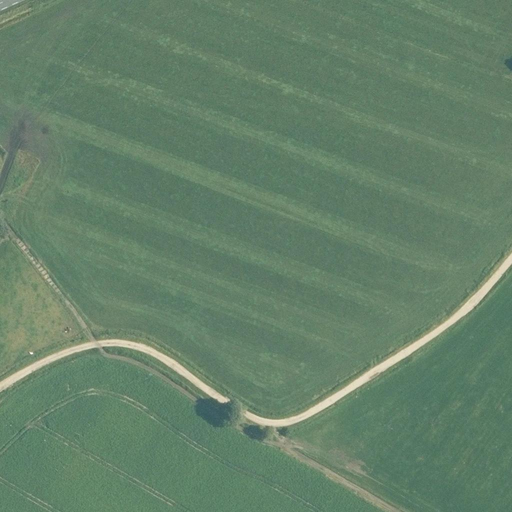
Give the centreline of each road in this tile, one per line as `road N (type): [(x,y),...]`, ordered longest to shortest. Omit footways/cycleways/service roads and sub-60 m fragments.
road 1 (track): [(0,389),(66,351),(109,344),(141,351),(250,417),(281,423),(444,326),(511,256)]
road 2 (unknown): [(271,423),(282,449),(392,511)]
